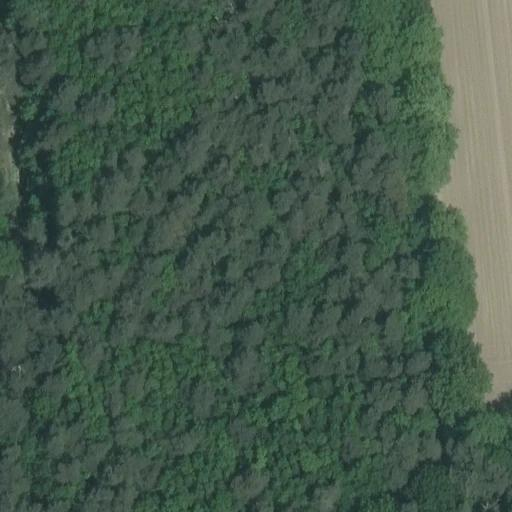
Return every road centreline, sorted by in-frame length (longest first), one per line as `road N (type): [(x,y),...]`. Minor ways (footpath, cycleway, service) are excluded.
road 1 (track): [(458,511),(395,0)]
road 2 (track): [(20,511),(0,175)]
road 3 (track): [(396,511),(453,467),(511,464)]
